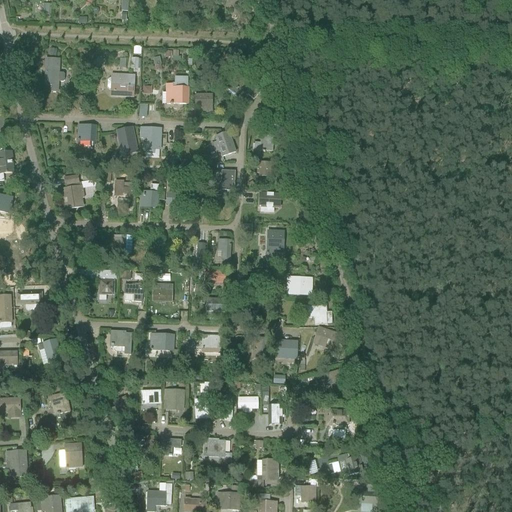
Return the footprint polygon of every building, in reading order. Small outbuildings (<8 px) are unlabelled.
[(52,16),(52,6),(43,6),(43,15),(52,16)] [(59,60),(48,59),(44,59),(43,87),(51,88),(51,93),(57,93),(58,68),(59,60)] [(111,76),(111,79),(108,79),(106,81),(106,88),(108,90),(109,90),(109,97),(132,98),(133,77),(111,76)] [(226,89),(233,96),(236,98),(244,90),(248,94),(247,95),(253,100),(262,91),(256,85),(252,90),(247,86),(248,85),(238,76),(226,89)] [(170,105),(170,106),(172,106),(172,105),(187,105),(187,89),(172,89),(172,86),(167,86),(166,105),(170,105)] [(195,96),(195,108),(200,108),(200,113),(212,113),(212,96),(195,96)] [(78,127),(78,137),(77,142),(94,143),(95,127),(78,127)] [(131,129),(115,133),(120,157),(136,154),(131,129)] [(142,130),(141,143),(145,144),(145,159),(159,160),(159,150),(160,130),(142,130)] [(272,153),(273,142),(281,139),(278,130),(274,132),(269,131),(264,137),(260,136),(260,143),(254,143),(253,152),(259,152),(262,152),(262,153),(264,153),(264,152),(272,153)] [(215,138),(217,142),(222,158),(234,153),(228,133),(215,138)] [(0,174),(3,174),(3,175),(13,174),(11,153),(4,154),(3,150),(0,150),(0,174)] [(260,174),(260,177),(271,177),(271,164),(257,164),(256,173),(260,174)] [(220,191),(234,192),(234,172),(221,171),(220,191)] [(100,173),(99,184),(110,185),(110,174),(100,173)] [(61,190),(64,210),(82,208),(80,199),(83,199),(82,188),(78,188),(77,177),(64,179),(66,189),(61,190)] [(116,198),(115,209),(130,210),(131,189),(122,189),(123,183),(114,182),(113,198),(116,198)] [(140,193),(138,208),(156,209),(158,186),(149,185),(149,193),(140,193)] [(176,195),(166,195),(166,205),(175,205),(175,211),(187,211),(187,204),(188,191),(176,191),(176,195)] [(270,213),(270,209),(279,209),(279,196),(272,196),(272,194),(257,194),(257,209),(256,209),(255,213),(270,213)] [(0,197),(0,213),(10,214),(12,199),(0,197)] [(267,232),(266,245),(266,256),(276,256),(282,256),(283,233),(267,232)] [(114,237),(113,243),(113,253),(130,254),(131,238),(114,237)] [(218,242),(217,250),(217,252),(221,252),(221,261),(223,261),(223,266),(229,266),(230,243),(218,242)] [(204,245),(197,245),(196,259),(204,260),(204,245)] [(116,272),(79,271),(79,278),(89,278),(90,282),(97,282),(97,297),(115,297),(116,272)] [(203,272),(202,284),(227,286),(228,274),(203,272)] [(287,279),(287,285),(287,296),(311,297),(311,280),(287,279)] [(124,286),(124,289),(124,295),(134,295),(133,303),(141,303),(141,296),(142,285),(134,285),(134,286),(124,286)] [(152,295),(152,302),(171,303),(172,286),(153,286),(152,295)] [(17,306),(24,306),(24,310),(26,312),(33,312),(36,309),(35,306),(41,305),(41,294),(16,295),(17,306)] [(0,329),(10,329),(10,322),(11,322),(10,296),(0,296),(0,329)] [(206,299),(206,305),(206,312),(211,313),(211,314),(212,314),(212,313),(226,313),(227,300),(206,299)] [(326,306),(312,307),(304,307),(305,320),(313,319),(314,326),(327,325),(326,306)] [(332,347),(336,336),(318,330),(314,343),(323,346),(323,344),(332,347)] [(113,347),(124,347),(124,353),(130,354),(131,334),(111,334),(111,345),(110,345),(110,347),(113,347)] [(151,336),(150,346),(150,351),(172,352),(173,337),(151,336)] [(202,337),(202,347),(202,350),(220,350),(220,338),(202,337)] [(251,340),(251,350),(251,359),(267,359),(268,340),(251,340)] [(55,341),(43,345),(37,346),(38,352),(44,350),(48,363),(48,364),(51,364),(50,363),(61,360),(55,341)] [(276,350),(282,350),(282,358),(295,359),(296,343),(277,342),(276,350)] [(0,353),(0,369),(3,369),(3,366),(11,366),(11,367),(13,367),(13,366),(19,366),(19,370),(21,370),(21,359),(16,359),(16,353),(0,353)] [(326,376),(327,380),(322,382),(327,399),(335,397),(333,393),(345,390),(339,372),(326,376)] [(273,384),(284,384),(285,376),(273,376),(273,384)] [(183,392),(163,391),(163,402),(168,402),(168,410),(182,410),(183,392)] [(142,393),(142,395),(142,405),(160,405),(159,392),(142,393)] [(48,404),(50,403),(52,417),(59,415),(70,413),(66,394),(47,398),(48,404)] [(195,402),(195,409),(196,419),(208,419),(206,394),(202,394),(203,402),(195,402)] [(238,399),(238,400),(238,410),(241,410),(241,412),(244,414),(249,414),(251,412),(251,410),(257,410),(257,398),(251,398),(251,399),(238,399)] [(113,403),(115,408),(109,410),(112,418),(118,415),(119,420),(131,416),(125,399),(113,403)] [(19,401),(0,401),(0,413),(7,413),(7,420),(19,420),(19,401)] [(219,404),(219,411),(219,421),(231,422),(231,404),(219,404)] [(281,406),(268,407),(268,427),(282,426),(281,406)] [(329,409),(329,426),(330,426),(330,432),(343,433),(343,430),(347,430),(347,410),(329,409)] [(134,437),(133,450),(143,450),(142,451),(151,451),(152,438),(134,437)] [(206,439),(205,458),(208,458),(217,459),(224,459),(223,463),(231,463),(231,455),(224,455),(225,442),(218,442),(218,440),(209,440),(206,439)] [(162,441),(161,451),(161,456),(168,456),(168,457),(171,457),(171,455),(170,455),(170,448),(179,449),(180,442),(162,441)] [(80,445),(63,446),(63,452),(64,467),(65,469),(82,468),(80,445)] [(5,453),(6,463),(7,472),(9,471),(10,479),(26,478),(24,452),(5,453)] [(339,473),(344,472),(345,477),(362,473),(358,458),(349,460),(348,455),(335,459),(339,473)] [(277,462),(256,462),(256,477),(262,477),(262,481),(277,481),(277,462)] [(141,473),(133,476),(135,483),(143,480),(141,473)] [(310,488),(294,488),(294,498),(300,498),(300,504),(309,504),(314,504),(315,488),(317,488),(317,481),(310,481),(310,488)] [(367,483),(367,490),(362,490),(361,508),(361,505),(371,505),(371,508),(376,508),(377,495),(380,495),(381,484),(367,483)] [(165,493),(157,493),(147,492),(145,511),(154,511),(155,507),(165,507),(165,496),(171,496),(171,486),(167,486),(165,485),(165,493)] [(238,496),(216,495),(216,503),(219,504),(218,511),(237,511),(238,496)] [(58,497),(39,499),(40,506),(40,511),(42,511),(45,511),(59,511),(59,506),(58,497)] [(66,507),(66,511),(92,511),(92,499),(65,502),(66,506),(65,506),(65,507),(66,507)] [(204,511),(205,501),(194,501),(184,500),(183,511),(204,511)] [(257,511),(275,511),(276,503),(258,502),(257,511)]
